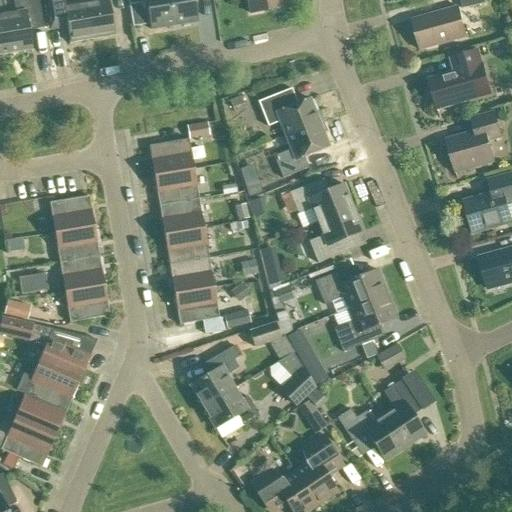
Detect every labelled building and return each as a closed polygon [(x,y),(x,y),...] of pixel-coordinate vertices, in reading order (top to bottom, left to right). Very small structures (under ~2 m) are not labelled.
[(2,16),(9,54),(31,50),(27,23),(41,21),(37,0),(12,0),(14,14),(2,16)] [(74,0),(75,4),(69,5),(68,0),(43,0),(49,32),(66,29),(69,44),(92,40),(85,0),(74,0)] [(85,0),(92,40),(114,37),(108,0),(98,0),(97,0),(85,0)] [(145,0),(150,31),(174,27),(170,0),(145,0)] [(170,0),(174,27),(197,23),(192,0),(170,0)] [(246,0),(249,14),(283,9),(281,0),(246,0)] [(460,0),(462,10),(486,5),(484,0),(460,0)] [(420,52),(467,38),(458,8),(412,21),(420,52)] [(0,55),(9,54),(2,16),(0,16),(0,55)] [(471,81),(485,77),(477,52),(451,59),(455,73),(429,81),(437,110),(476,99),(471,81)] [(314,113),(309,100),(297,104),(291,90),(257,103),(267,128),(279,123),(285,137),(320,123),(316,113),(314,113)] [(240,98),(229,102),(232,110),(243,105),(240,98)] [(488,142),(502,138),(495,113),(471,120),(475,134),(446,142),(455,173),(494,162),(488,142)] [(206,123),(186,127),(189,140),(208,137),(206,123)] [(325,133),(320,123),(285,137),(290,151),(273,158),(282,179),(308,169),(303,158),(328,148),(322,134),(325,133)] [(153,177),(193,170),(188,140),(148,147),(153,177)] [(198,200),(193,170),(153,177),(158,207),(198,200)] [(506,203),(511,201),(511,175),(488,182),(492,196),(464,203),(472,234),(511,223),(506,203)] [(311,210),(316,224),(352,209),(343,185),(319,195),(315,183),(289,194),(297,215),(311,210)] [(235,185),(222,188),(224,196),(237,194),(235,185)] [(262,194),(260,187),(246,192),(249,198),(262,194)] [(49,204),(54,234),(93,227),(88,198),(49,204)] [(203,230),(198,200),(158,207),(164,236),(203,230)] [(249,220),(246,206),(235,208),(238,222),(249,220)] [(352,209),(316,224),(322,237),(308,243),(317,264),(343,254),(338,243),(362,233),(352,209)] [(37,219),(39,232),(47,231),(45,218),(37,219)] [(245,223),(236,225),(237,232),(246,230),(245,223)] [(98,257),(93,227),(54,234),(59,264),(98,257)] [(208,260),(203,230),(164,236),(169,266),(208,260)] [(20,253),(18,240),(6,242),(8,255),(20,253)] [(488,290),(511,283),(511,249),(480,259),(488,290)] [(103,287),(98,257),(59,264),(64,294),(103,287)] [(213,289),(208,260),(169,266),(174,296),(213,289)] [(253,261),(239,264),(242,277),(256,274),(253,261)] [(267,275),(272,287),(285,282),(280,269),(267,275)] [(342,298),(347,310),(386,295),(376,271),(341,285),(337,274),(314,282),(324,306),(342,298)] [(34,280),(35,293),(48,291),(46,278),(34,280)] [(242,284),(230,292),(238,304),(250,295),(242,284)] [(272,292),(277,305),(293,299),(288,286),(272,292)] [(103,287),(64,294),(69,324),(108,317),(103,287)] [(213,289),(174,296),(179,326),(218,319),(213,289)] [(386,295),(347,310),(352,322),(333,330),(342,353),(365,344),(360,333),(396,319),(386,295)] [(26,321),(29,306),(7,301),(3,315),(26,321)] [(222,317),(226,330),(250,324),(246,310),(222,317)] [(277,323),(248,331),(253,348),(280,340),(279,336),(291,332),(286,312),(275,315),(277,323)] [(1,316),(0,321),(0,335),(28,343),(29,342),(32,326),(33,324),(1,316)] [(75,336),(52,330),(44,347),(36,368),(77,385),(89,357),(73,350),(70,349),(75,336)] [(299,331),(290,334),(295,350),(304,347),(299,331)] [(397,345),(375,357),(383,372),(405,360),(397,345)] [(202,408),(233,390),(225,376),(238,369),(233,361),(237,359),(231,348),(206,364),(211,373),(190,386),(202,408)] [(276,365),(290,380),(280,390),(295,407),(314,389),(302,369),(292,354),(276,365)] [(311,357),(301,362),(315,387),(325,381),(311,357)] [(77,385),(36,368),(31,378),(22,374),(15,392),(24,395),(65,413),(77,385)] [(382,393),(393,409),(382,416),(404,449),(425,436),(406,407),(416,400),(402,380),(382,393)] [(240,401),(233,390),(202,408),(215,429),(236,417),(242,427),(258,417),(247,397),(240,401)] [(12,423),(53,440),(65,413),(24,395),(12,423)] [(327,425),(309,402),(298,410),(314,434),(327,425)] [(404,449),(382,416),(372,423),(365,413),(355,419),(350,410),(336,419),(352,443),(365,434),(384,462),(404,449)] [(12,423),(6,438),(0,435),(0,449),(1,450),(0,451),(41,469),(53,440),(12,423)] [(305,464),(293,472),(317,507),(337,493),(328,479),(344,468),(322,436),(300,450),(305,464)] [(281,480),(271,470),(249,485),(267,511),(277,511),(286,506),(290,511),(309,511),(317,507),(293,472),(281,480)] [(0,511),(6,511),(5,509),(16,503),(2,475),(0,475),(0,511)] [(494,500),(503,496),(497,483),(488,487),(494,500)]
